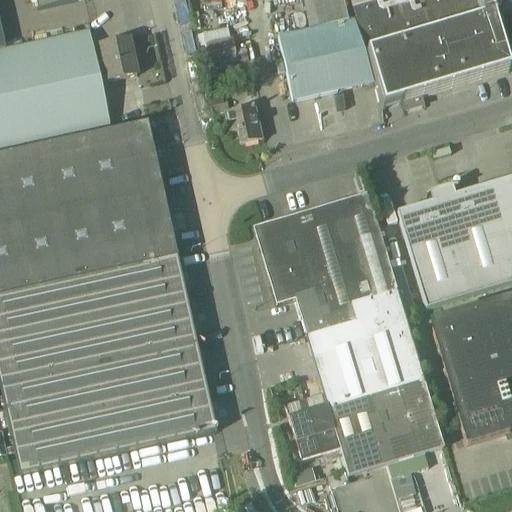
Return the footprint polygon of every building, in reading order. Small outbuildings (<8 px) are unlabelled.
[(0,0),(0,51),(3,51),(0,37),(0,0),(34,0),(37,13),(92,0),(0,0)] [(301,0),(309,33),(346,24),(341,0),(301,0)] [(511,0),(346,0),(350,12),(365,57),(382,112),(508,74),(492,19),(511,12),(511,0)] [(353,22),(346,24),(309,33),(277,41),(291,104),(372,86),(353,22)] [(0,153),(107,130),(98,85),(106,83),(106,85),(136,78),(128,41),(98,48),(101,59),(93,61),(87,34),(3,53),(3,51),(0,51),(0,153)] [(220,96),(208,98),(207,98),(212,119),(224,116),(228,135),(236,133),(239,148),(261,143),(253,109),(228,115),(226,105),(222,106),(220,96)] [(340,107),(317,113),(322,135),(345,130),(340,107)] [(0,159),(0,395),(19,479),(215,435),(146,127),(0,159)] [(511,179),(487,188),(511,271),(511,179)] [(460,265),(470,299),(511,286),(511,271),(487,188),(453,198),(451,191),(454,191),(455,190),(450,190),(446,190),(442,191),(438,192),(460,265)] [(395,215),(424,312),(424,313),(470,299),(460,265),(438,192),(434,193),(430,195),(427,197),(423,199),(424,200),(427,198),(429,205),(395,215)] [(344,204),(251,232),(270,292),(275,309),(293,304),(304,340),(324,335),(325,337),(382,319),(376,298),(395,293),(384,257),(366,198),(356,201),(344,204)] [(324,335),(304,340),(315,375),(321,395),(325,408),(326,411),(365,399),(422,382),(395,293),(376,298),(382,319),(325,337),(324,335)] [(511,321),(508,309),(430,332),(465,449),(505,436),(507,441),(511,439),(511,321)] [(422,382),(365,399),(385,469),(386,468),(423,457),(438,453),(442,452),(443,452),(424,391),(422,382)] [(321,395),(302,400),(306,414),(320,459),(338,453),(326,411),(325,408),(321,395)] [(365,399),(326,411),(338,453),(345,474),(347,480),(385,469),(365,399)] [(302,400),(282,406),(286,420),(300,465),(320,459),(306,414),(302,400)] [(423,457),(386,468),(390,481),(427,470),(423,457)] [(308,483),(304,468),(290,472),(294,488),(308,483)]
